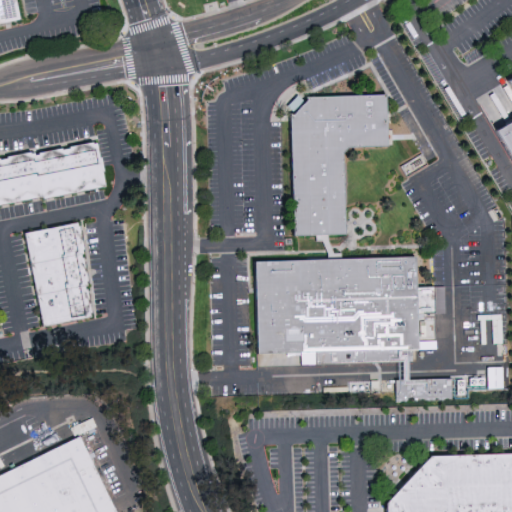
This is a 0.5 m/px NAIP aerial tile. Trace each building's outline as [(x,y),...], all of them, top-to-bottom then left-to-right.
[(0,0),(16,0),(21,19),(0,23),(0,0)] [(511,165),(511,76),(504,81),(511,95),(511,119),(492,131),(511,165)] [(293,234),(290,108),(309,90),(386,89),(387,139),(351,140),(341,145),(344,231),(293,234)] [(0,158),(95,142),(103,186),(0,205),(0,158)] [(39,323),(23,229),(77,220),(93,313),(39,323)] [(414,247),(415,283),(434,282),(434,314),(416,313),(416,344),(253,349),(249,255),(414,247)] [(397,402),(396,378),(452,377),(453,399),(397,402)] [(115,511),(0,511),(0,470),(77,432),(115,511)] [(384,511),(384,503),(428,457),(511,453),(511,511),(384,511)]
